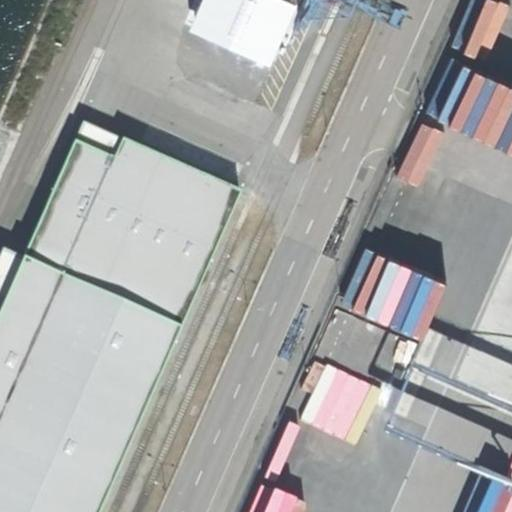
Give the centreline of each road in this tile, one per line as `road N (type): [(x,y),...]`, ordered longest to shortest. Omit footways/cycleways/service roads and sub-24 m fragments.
road 1 (residential): [(179,511),(407,0)]
road 2 (unknown): [(401,511),(511,269)]
